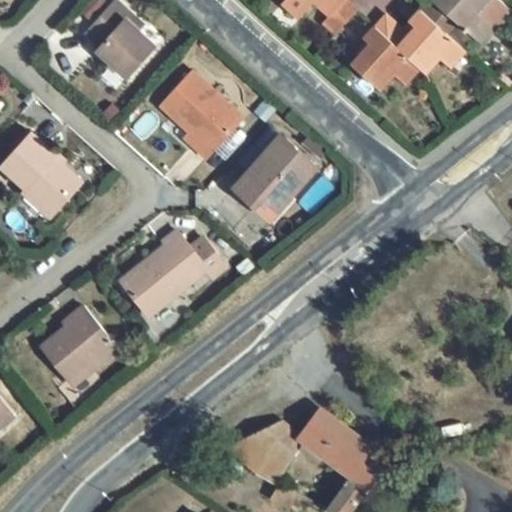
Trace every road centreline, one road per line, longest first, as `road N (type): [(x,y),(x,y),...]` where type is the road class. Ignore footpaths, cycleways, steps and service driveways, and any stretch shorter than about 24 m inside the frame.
road 1 (residential): [(3,59),(154,195),(0,324)]
road 2 (residential): [(427,205),(195,0)]
road 3 (residential): [(299,305),(323,367),(367,415),(493,488),(485,511)]
road 4 (unclassified): [(264,333),(117,431),(26,511)]
road 5 (unclassified): [(77,511),(264,333)]
road 6 (unclassified): [(427,205),(299,305)]
